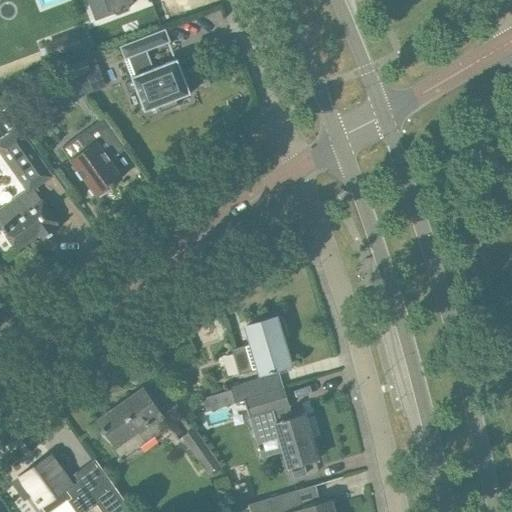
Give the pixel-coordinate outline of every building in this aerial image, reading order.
[(104,0),(109,10),(113,9),(114,12),(129,6),(128,3),(133,1),(133,0),(104,0)] [(147,36),(119,46),(124,58),(133,80),(132,80),(125,83),(129,92),(136,89),(137,93),(145,112),(159,106),(162,111),(178,105),(176,99),(190,94),(177,59),(153,68),(146,51),(170,42),(165,29),(147,36)] [(75,78),(86,94),(92,91),(86,74),(75,78)] [(7,104),(0,109),(0,150),(28,190),(0,210),(0,224),(2,227),(1,228),(5,233),(6,232),(6,234),(5,235),(12,245),(14,244),(15,245),(17,249),(40,233),(44,239),(57,230),(55,228),(59,225),(33,188),(50,176),(31,149),(18,130),(22,127),(7,104)] [(85,150),(71,160),(84,180),(96,196),(122,178),(107,155),(122,145),(125,149),(126,148),(114,132),(103,117),(76,136),(85,150)] [(239,371),(255,367),(258,374),(290,365),(276,317),(246,326),(251,344),(233,349),(239,371)] [(231,390),(202,398),(205,411),(234,403),(244,399),(248,398),(265,393),(284,388),(280,373),(230,387),(231,390)] [(248,398),(244,399),(257,442),(279,436),(288,468),(292,467),(295,477),(308,473),(305,463),(318,459),(304,413),(292,417),(288,406),(289,405),(284,388),(265,393),(248,398)] [(144,389),(99,421),(103,427),(100,428),(103,433),(106,431),(116,446),(131,435),(139,447),(171,425),(160,409),(159,410),(155,405),(144,389)] [(221,466),(194,428),(182,437),(209,475),(221,466)] [(70,483),(50,455),(13,482),(22,495),(30,490),(45,511),(48,511),(66,499),(74,511),(85,511),(96,504),(101,511),(131,511),(94,459),(74,474),(77,478),(70,483)] [(265,499),(239,507),(240,511),(333,511),(330,501),(311,506),(302,509),(296,490),(265,499)]
